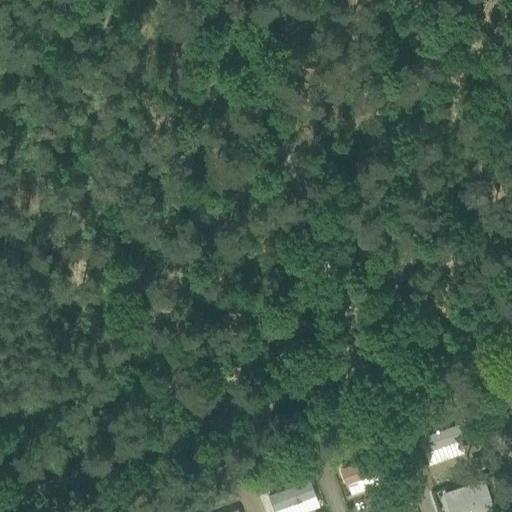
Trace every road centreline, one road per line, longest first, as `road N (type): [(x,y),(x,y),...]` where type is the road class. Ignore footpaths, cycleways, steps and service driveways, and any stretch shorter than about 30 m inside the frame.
road 1 (track): [(511,305),(0,502)]
road 2 (track): [(365,362),(230,0)]
